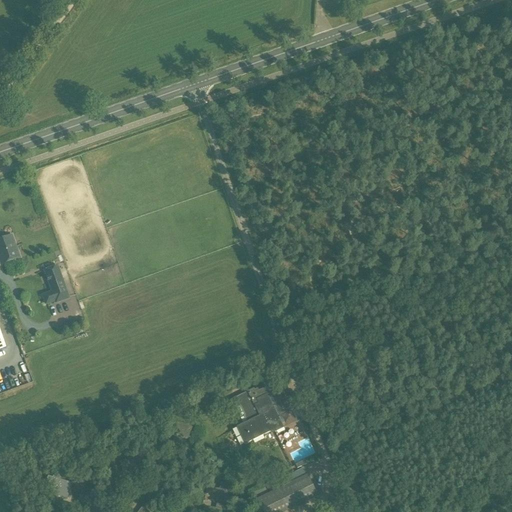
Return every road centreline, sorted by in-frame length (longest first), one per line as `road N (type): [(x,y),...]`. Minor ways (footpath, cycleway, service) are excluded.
road 1 (primary): [(0,151),(439,0)]
road 2 (track): [(0,100),(72,0)]
